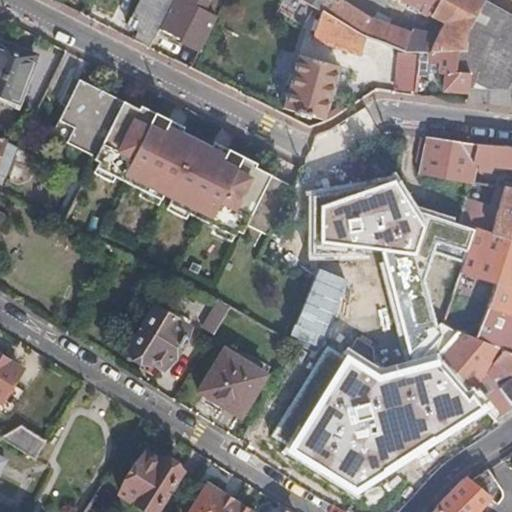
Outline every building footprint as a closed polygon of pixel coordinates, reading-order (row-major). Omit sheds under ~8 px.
[(148,47),(171,0),(141,0),(128,25),(137,30),(132,40),(148,47)] [(207,0),(174,0),(161,26),(180,36),(178,39),(197,48),(213,18),(201,12),(207,0)] [(365,38),(404,51),(410,32),(368,17),(339,0),(372,0),(384,7),(387,0),(401,0),(451,26),(444,37),(437,51),(456,50),(462,50),(465,29),(469,24),(481,0),(301,0),(314,8),(320,12),(359,36),(365,38)] [(468,72),(465,91),(464,101),(511,106),(511,103),(508,88),(511,78),(511,15),(506,13),(483,0),(481,0),(469,24),(465,29),(462,50),(456,50),(455,70),(468,72)] [(310,40),(358,56),(365,38),(359,36),(320,12),(310,40)] [(444,37),(410,32),(404,51),(419,51),(437,51),(444,37)] [(0,42),(0,100),(12,106),(32,59),(34,60),(36,55),(30,53),(29,55),(0,42)] [(437,51),(419,51),(414,75),(427,75),(427,72),(444,73),(441,89),(465,91),(468,72),(455,70),(456,50),(437,51)] [(298,54),(281,108),(321,120),(337,67),(298,54)] [(270,174),(72,76),(61,97),(68,100),(57,121),(72,128),(65,142),(94,157),(93,160),(116,171),(113,177),(142,191),(145,185),(190,208),(188,213),(216,228),(219,222),(243,234),(247,226),(260,232),(284,187),(267,179),(270,174)] [(339,104),(328,111),(332,116),(342,110),(339,104)] [(425,136),(417,171),(469,181),(469,179),(471,179),(475,162),(475,161),(471,162),(475,143),(425,136)] [(482,144),(475,143),(471,162),(475,161),(475,162),(511,167),(511,146),(510,147),(500,145),(482,144)] [(511,186),(503,185),(493,219),(462,209),(459,222),(474,227),(474,225),(489,230),(511,237),(511,186)] [(493,285),(487,305),(511,313),(511,237),(489,230),(474,225),(474,227),(459,272),(493,285)] [(198,326),(210,334),(227,307),(214,300),(198,326)] [(511,313),(487,305),(477,331),(474,339),(511,352),(511,313)] [(147,358),(161,367),(185,328),(151,308),(125,351),(144,362),(147,358)] [(468,336),(474,339),(477,331),(471,329),(468,336)] [(471,389),(495,421),(511,409),(511,352),(474,339),(468,336),(455,332),(433,358),(464,395),(464,396),(471,389)] [(193,390),(236,416),(262,375),(219,348),(193,390)] [(0,396),(17,369),(0,357),(0,396)] [(435,425),(459,445),(495,421),(471,389),(464,396),(464,395),(435,425)] [(0,438),(32,459),(43,441),(18,425),(0,435),(0,438)] [(118,491),(150,511),(151,511),(177,470),(158,458),(155,462),(141,453),(118,491)] [(442,511),(476,511),(489,497),(464,478),(434,507),(435,507),(442,511)] [(186,511),(226,511),(232,502),(203,485),(186,511)] [(247,511),(232,502),(226,511),(247,511)]
